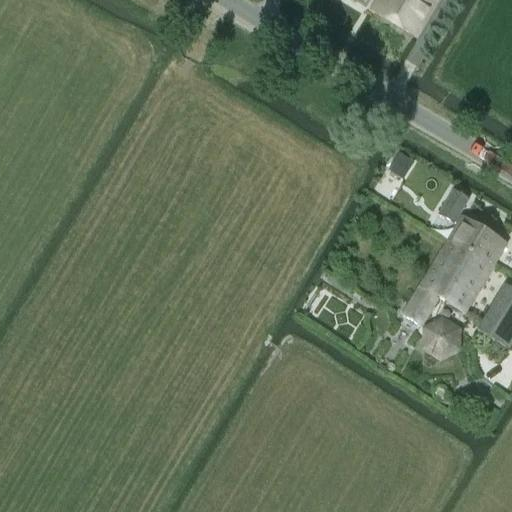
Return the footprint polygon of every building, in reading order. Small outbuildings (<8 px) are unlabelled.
[(416,39),(438,0),(376,0),(370,9),(416,39)] [(412,162),(398,154),(388,170),(402,178),(412,162)] [(454,225),(468,200),(453,191),(438,216),(454,225)] [(448,241),(492,267),(505,244),(462,218),(448,241)] [(463,315),(492,267),(448,241),(401,316),(420,327),(426,318),(437,299),(463,315)] [(508,349),(511,342),(511,290),(504,285),(477,330),(508,349)] [(430,316),(417,351),(451,363),(464,329),(430,316)]
